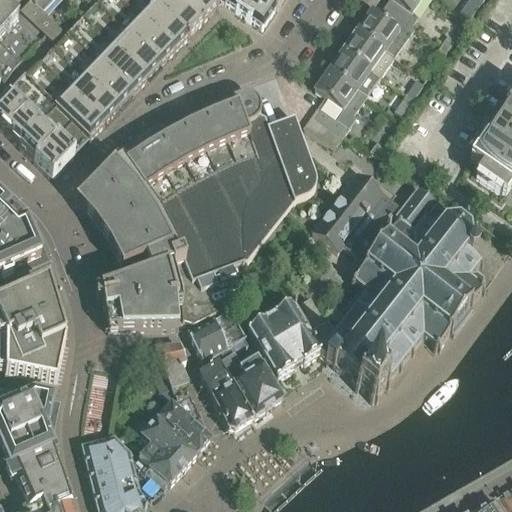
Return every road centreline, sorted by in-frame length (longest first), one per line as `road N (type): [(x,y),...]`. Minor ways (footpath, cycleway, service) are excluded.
road 1 (residential): [(209,492),(233,456),(328,404),(345,430),(385,412),(443,368),(511,273)]
road 2 (residential): [(328,0),(277,61),(137,123),(48,214)]
road 3 (residential): [(85,511),(66,453),(77,288),(48,214)]
road 4 (residential): [(419,171),(511,33)]
